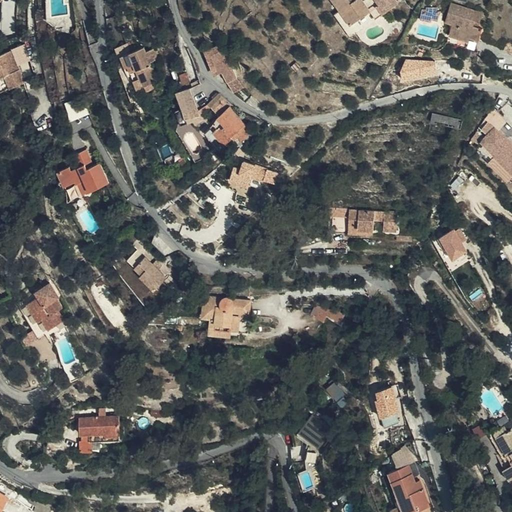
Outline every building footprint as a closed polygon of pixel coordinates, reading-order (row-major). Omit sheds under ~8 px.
[(386,15),(375,0),(374,0),(366,0),(359,6),(354,0),(334,0),(331,3),(351,30),(369,15),(376,23),(386,15)] [(395,0),(375,0),(386,15),(399,4),(395,0)] [(447,33),(476,40),(479,30),(477,30),(472,29),(474,22),(479,23),(482,13),(451,3),(446,19),(450,20),(447,33)] [(431,28),(437,30),(438,22),(421,19),(420,27),(431,30),(431,28)] [(465,44),(474,46),(476,40),(447,33),(444,41),(465,44)] [(435,41),(417,40),(416,45),(432,50),(435,41)] [(219,41),(204,48),(216,66),(219,64),(224,76),(233,72),(219,41)] [(126,67),(127,67),(134,64),(144,86),(149,84),(156,81),(158,80),(150,62),(145,51),(143,46),(122,55),(126,67)] [(153,47),(145,51),(150,62),(158,58),(153,47)] [(0,88),(25,81),(14,48),(0,52),(0,88)] [(437,73),(436,56),(402,58),(404,75),(437,73)] [(134,64),(127,67),(136,89),(144,86),(134,64)] [(209,99),(207,96),(200,79),(192,83),(186,68),(180,70),(182,76),(180,77),(184,85),(175,88),(183,106),(189,104),(191,109),(199,107),(199,104),(209,99)] [(234,86),(239,80),(233,72),(224,76),(234,86)] [(156,81),(149,84),(156,104),(164,101),(156,81)] [(229,101),(232,99),(222,88),(211,93),(207,96),(209,99),(219,111),(218,112),(220,114),(206,127),(221,144),(237,130),(247,121),(229,101)] [(83,95),(66,100),(71,118),(88,113),(83,95)] [(511,178),(511,138),(500,128),(508,120),(495,107),(479,124),(488,133),(481,140),(495,154),(489,160),(510,180),(511,178)] [(251,126),(247,121),(237,130),(241,134),(251,126)] [(69,186),(72,185),(78,183),(83,194),(102,186),(93,164),(85,167),(79,152),(70,156),(74,166),(63,170),(62,168),(51,172),(57,187),(68,184),(69,186)] [(268,178),(277,181),(281,170),(255,161),(253,170),(269,176),(268,178)] [(78,183),(72,185),(76,197),(83,194),(78,183)] [(328,209),(325,234),(343,236),(344,226),(354,228),(354,231),(369,234),(370,222),(381,223),(380,234),(393,236),(394,217),(328,209)] [(467,238),(461,224),(440,234),(452,258),(468,249),(463,240),(467,238)] [(344,226),(343,236),(368,239),(369,234),(354,231),(354,228),(344,226)] [(147,244),(162,259),(172,255),(151,233),(147,244)] [(140,272),(135,276),(134,277),(148,291),(160,279),(153,272),(146,265),(131,249),(120,260),(129,270),(133,265),(140,272)] [(146,265),(153,272),(157,267),(151,260),(146,265)] [(129,270),(135,276),(140,272),(133,265),(129,270)] [(37,292),(19,303),(38,336),(44,332),(43,330),(56,322),(54,317),(62,313),(58,306),(62,302),(57,294),(59,292),(51,278),(35,288),(37,292)] [(209,327),(230,331),(249,304),(234,303),(233,300),(231,299),(229,298),(227,298),(226,299),(223,301),(205,298),(202,318),(211,320),(209,327)] [(343,323),(347,313),(316,303),(312,315),(327,320),(328,318),(343,323)] [(238,333),(238,337),(245,337),(250,305),(249,304),(230,331),(238,333)] [(54,317),(56,322),(65,317),(62,313),(54,317)] [(208,335),(225,338),(230,331),(209,327),(208,335)] [(230,331),(225,338),(237,340),(238,337),(238,333),(230,331)] [(341,405),(349,400),(336,381),(328,386),(341,405)] [(321,450),(336,430),(313,412),(298,432),(321,450)] [(93,438),(124,437),(123,413),(83,415),(84,430),(92,431),(93,438)] [(511,427),(509,422),(506,423),(503,419),(486,428),(504,459),(500,461),(507,473),(511,469),(511,427)] [(308,469),(301,469),(303,487),(314,486),(312,461),(317,461),(316,450),(307,451),(308,469)] [(386,466),(400,508),(425,500),(420,483),(413,486),(410,475),(405,459),(386,466)] [(417,473),(410,475),(413,486),(420,483),(417,473)] [(0,511),(10,495),(0,488),(0,511)] [(50,511),(53,505),(40,500),(36,511),(39,511),(50,511)] [(425,500),(400,508),(401,511),(421,511),(428,510),(425,500)]
